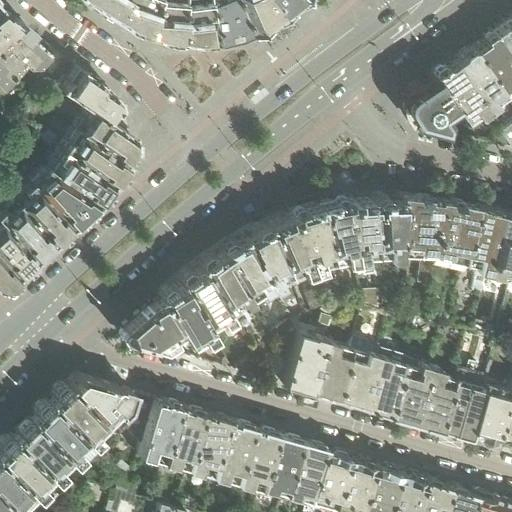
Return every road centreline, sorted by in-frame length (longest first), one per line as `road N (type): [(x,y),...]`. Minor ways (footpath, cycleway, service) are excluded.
road 1 (residential): [(46,335),(511,473)]
road 2 (tertiary): [(46,335),(342,84)]
road 3 (tertiary): [(208,153),(18,323)]
road 4 (tertiary): [(403,0),(208,153)]
road 5 (residential): [(208,153),(127,68),(38,0)]
road 6 (residential): [(511,175),(388,147),(342,84)]
